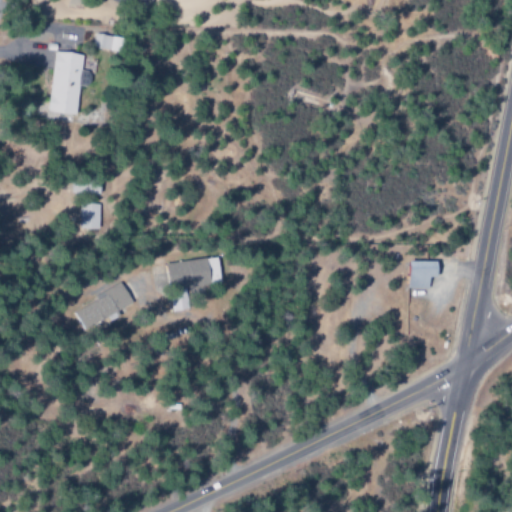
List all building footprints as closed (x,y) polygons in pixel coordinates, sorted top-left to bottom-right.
[(77,54),(47,51),(41,112),(70,115),(73,86),(82,87),(84,71),(76,70),(77,54)] [(92,195),(94,182),(81,180),(79,194),(92,195)] [(148,266),(150,283),(166,281),(168,290),(185,288),(186,298),(197,297),(196,286),(217,284),(214,258),(148,266)] [(428,261),(401,262),(401,289),(423,289),(422,278),(429,278),(428,261)] [(127,306),(118,287),(70,308),(78,327),(127,306)]
